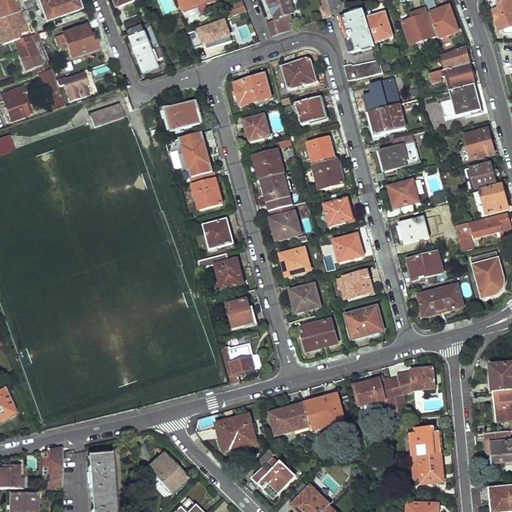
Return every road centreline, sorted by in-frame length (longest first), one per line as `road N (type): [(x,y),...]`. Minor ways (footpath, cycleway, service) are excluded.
road 1 (residential): [(409,347),(330,51),(304,38),(269,47)]
road 2 (residential): [(208,73),(291,381)]
road 3 (residential): [(449,337),(466,511)]
road 4 (residential): [(0,451),(169,414)]
road 5 (residential): [(97,0),(137,91),(208,73)]
road 6 (residential): [(464,0),(511,153)]
road 7 (residential): [(169,414),(182,439),(255,511)]
road 8 (residential): [(169,414),(291,381)]
road 9 (residential): [(291,381),(409,347)]
